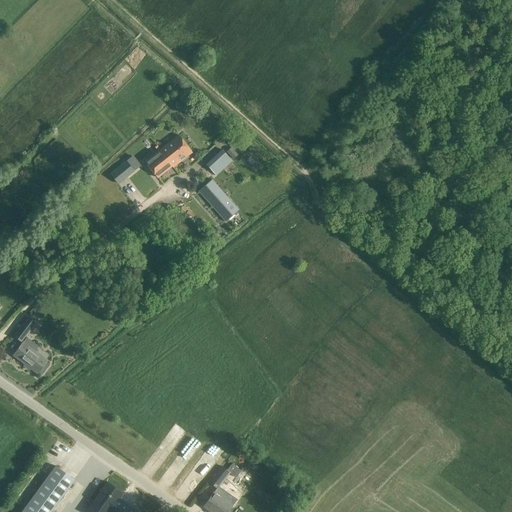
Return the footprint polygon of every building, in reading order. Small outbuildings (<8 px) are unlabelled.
[(178,135),(144,161),(157,179),(191,152),(178,135)] [(226,152),(233,159),(238,155),(231,147),(226,152)] [(222,149),(205,165),(215,176),(232,161),(222,149)] [(118,184),(134,172),(127,162),(111,175),(118,184)] [(212,179),(198,191),(226,222),(239,210),(212,179)] [(23,343),(13,355),(37,373),(39,372),(42,374),(49,365),(46,362),(47,361),(35,352),(39,346),(27,337),(26,337),(25,336),(35,323),(28,318),(22,326),(14,336),(23,343)] [(227,470),(221,465),(215,473),(208,482),(218,489),(227,477),(233,482),(241,471),(232,463),(227,470)] [(55,466),(21,511),(50,511),(74,480),(55,466)] [(107,482),(86,510),(89,511),(127,511),(115,503),(123,493),(107,482)] [(227,511),(232,506),(213,492),(203,507),(210,511),(227,511)]
